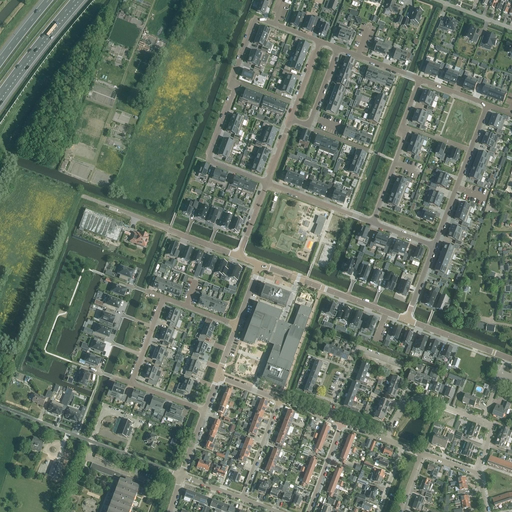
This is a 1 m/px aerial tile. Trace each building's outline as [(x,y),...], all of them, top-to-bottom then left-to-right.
[(272,2),(268,0),(268,2),(262,0),(261,0),(260,4),(258,3),(257,7),(259,8),(257,12),(264,15),(267,7),(270,8),(272,2)] [(334,11),(338,2),(332,0),(329,9),(334,11)] [(385,10),(387,11),(388,12),(390,11),(392,12),(397,14),(400,7),(395,6),(395,3),(388,0),(385,10)] [(492,0),(490,7),(494,9),(495,7),(496,7),(498,1),(496,0),(492,0)] [(504,0),(500,0),(496,10),(501,11),(502,9),(503,9),(505,4),(506,4),(507,2),(504,1),(504,0)] [(503,12),(507,13),(509,9),(510,10),(511,4),(508,3),(508,5),(506,4),(503,12)] [(423,11),(415,9),(411,20),(419,23),(423,11)] [(300,16),(295,14),(290,25),(292,25),(291,26),(296,28),(296,27),(297,27),(299,22),(302,23),(306,14),(302,12),(300,16)] [(314,20),(308,17),(303,29),(310,32),(312,25),(315,27),(319,18),(315,17),(314,20)] [(457,22),(447,18),(445,24),(444,23),(440,21),(438,29),(441,30),(442,27),(444,27),(444,28),(453,31),(457,22)] [(325,37),(325,38),(329,27),(329,26),(329,27),(326,26),(323,25),(323,24),(322,24),(320,23),(321,20),(318,28),(321,29),(318,35),(319,35),(321,36),(325,37)] [(348,28),(340,24),(336,33),(339,34),(338,38),(344,40),(348,30),(348,28)] [(470,28),(468,27),(464,37),(472,41),(477,43),(479,36),(475,35),(476,30),(474,30),(475,29),(470,27),(470,28)] [(274,34),(276,30),(269,28),(268,31),(260,28),(258,33),(269,37),(271,32),(274,34)] [(356,33),(348,30),(344,40),(349,42),(350,38),(354,40),(356,33)] [(268,42),(269,37),(258,33),(256,38),(268,42)] [(496,37),(489,34),(487,40),(483,38),(480,47),(484,48),(485,45),(491,48),(492,45),(495,46),(497,40),(495,39),(496,37)] [(268,42),(256,38),(254,44),(262,47),(261,50),(267,52),(269,49),(266,47),(268,42)] [(296,47),(307,51),(309,46),(305,45),(305,44),(305,45),(304,44),(301,43),(302,40),(296,38),(294,41),(297,42),(296,47)] [(383,44),(375,40),(372,47),(375,48),(374,52),(380,54),(383,44)] [(392,47),(383,44),(380,54),(385,56),(387,52),(390,53),(392,47)] [(307,51),(296,47),(295,47),(298,48),(296,53),(305,57),(306,53),(306,54),(306,53),(306,52),(307,52),(307,51)] [(403,51),(394,48),(392,54),(395,55),(393,59),(399,61),(403,51)] [(265,57),(267,54),(260,51),(259,54),(251,51),(249,57),(262,62),(263,57),(265,57)] [(403,51),(399,61),(404,63),(406,59),(409,60),(411,54),(403,51)] [(294,58),(303,62),(305,57),(296,53),(294,58)] [(249,57),(247,63),(255,66),(254,69),(260,71),(261,68),(260,67),(262,62),(249,57)] [(303,62),(294,58),(292,63),(290,62),(301,67),(302,64),(302,63),(303,62)] [(430,75),(435,63),(430,61),(430,59),(427,58),(425,64),(428,65),(425,73),(430,75)] [(357,63),(346,59),(344,64),(352,67),(355,68),(357,63)] [(301,67),(290,62),(288,67),(285,66),(284,70),(290,72),(291,69),(294,70),(294,71),(294,70),(295,71),(299,72),(301,67)] [(440,65),(435,63),(430,75),(436,78),(439,69),(442,70),(444,64),(441,63),(440,65)] [(352,67),(344,64),(342,69),(350,72),(352,67)] [(449,66),(446,65),(444,71),(447,72),(444,81),(449,83),(454,71),(449,69),(449,66)] [(374,70),(369,68),(365,79),(370,81),(374,70)] [(350,72),(342,69),(340,74),(349,77),(351,78),(353,73),(350,72)] [(258,76),(260,73),(253,70),(252,73),(244,70),(242,77),(246,78),(245,80),(249,81),(250,80),(254,81),(256,76),(258,76)] [(379,72),(374,70),(370,81),(375,83),(379,72)] [(459,73),(454,71),(449,83),(455,85),(458,77),(461,78),(463,72),(460,70),(459,73)] [(283,81),(294,85),(296,79),(288,76),(289,73),(283,71),(282,75),(285,76),(283,81)] [(379,72),(375,83),(380,85),(384,74),(379,72)] [(469,74),(465,72),(463,78),(466,80),(463,88),(468,90),(473,78),(468,76),(469,74)] [(349,77),(340,74),(338,79),(347,82),(349,77)] [(389,76),(384,74),(380,85),(385,87),(389,76)] [(389,76),(385,87),(390,89),(394,78),(389,76)] [(478,80),(473,78),(468,90),(474,92),(477,84),(480,85),(483,79),(479,78),(478,80)] [(347,82),(338,79),(336,84),(347,88),(349,83),(347,82)] [(488,81),(484,80),(482,86),(485,87),(482,95),(488,97),(492,86),(487,84),(488,81)] [(294,85),(283,81),(281,86),(292,90),(294,85)] [(281,86),(279,91),(276,90),(275,93),(281,96),(282,93),(290,96),(292,90),(281,86)] [(346,90),(336,86),(334,91),(344,95),(346,90)] [(497,88),(492,86),(488,97),(493,99),(497,88)] [(502,90),(497,88),(493,99),(498,101),(502,90)] [(241,94),(238,103),(241,105),(243,102),(247,103),(252,92),(246,90),(244,95),(241,94)] [(507,92),(502,90),(498,101),(503,103),(507,92)] [(344,95),(334,91),(332,96),(342,100),(344,95)] [(253,105),(257,94),(252,92),(247,103),(253,105)] [(439,94),(433,92),(432,95),(424,92),(422,97),(431,101),(433,95),(438,97),(439,94)] [(262,96),(257,94),(253,105),(258,107),(262,96)] [(342,100),(332,96),(330,101),(341,105),(342,100)] [(378,96),(376,101),(385,104),(387,99),(378,96)] [(267,111),(271,99),(270,99),(269,99),(265,97),(261,109),(267,111)] [(433,102),(431,101),(422,97),(419,103),(428,106),(426,109),(432,112),(434,108),(431,108),(433,102)] [(271,99),(267,111),(272,113),(276,101),(275,101),(274,101),(274,100),(274,101),(271,99)] [(376,101),(374,100),(372,105),(383,109),(385,104),(376,101)] [(272,113),(277,114),(281,103),(280,103),(279,103),(279,102),(279,103),(276,101),(272,113)] [(341,105),(330,101),(328,106),(339,111),(341,105)] [(281,103),(277,114),(282,117),(284,111),(285,111),(285,110),(284,110),(285,109),(286,105),(281,103)] [(383,109),(372,105),(370,110),(381,114),(383,109)] [(339,111),(328,106),(326,112),(337,116),(339,111)] [(381,114),(370,110),(368,115),(379,119),(381,114)] [(425,114),(416,111),(414,117),(426,121),(428,115),(431,116),(432,113),(426,111),(425,114)] [(379,119),(368,115),(366,120),(377,124),(379,119)] [(233,116),(231,121),(242,126),(244,121),(247,122),(248,118),(242,116),(241,119),(238,118),(237,117),(233,116)] [(491,121),(503,126),(505,120),(508,121),(509,118),(503,116),(502,119),(493,116),(491,121)] [(424,127),(426,121),(414,117),(412,122),(420,126),(419,129),(425,131),(426,128),(424,127)] [(229,126),(240,131),(242,126),(231,121),(230,125),(229,124),(229,125),(230,125),(229,126)] [(501,131),(503,126),(491,121),(489,127),(497,130),(496,133),(502,135),(504,132),(501,131)] [(265,128),(263,133),(275,137),(277,131),(269,128),(270,125),(264,123),(262,127),(265,128)] [(352,127),(347,125),(343,136),(348,138),(352,127)] [(238,136),(240,131),(229,126),(227,132),(231,133),(230,134),(231,134),(231,133),(232,134),(235,135),(234,138),(240,140),(241,137),(238,136)] [(357,129),(352,127),(348,138),(353,140),(357,132),(357,129)] [(310,134),(303,131),(302,135),(301,135),(300,134),(299,138),(300,139),(299,143),(304,146),(304,147),(307,149),(310,143),(307,141),(310,134)] [(368,133),(362,131),(362,134),(358,142),(364,144),(367,136),(368,133)] [(362,134),(357,132),(353,140),(358,142),(362,134)] [(275,137),(263,133),(262,138),(273,142),(275,137)] [(485,139),(496,144),(498,139),(501,139),(502,136),(496,134),(495,137),(487,134),(485,139)] [(319,147),(323,139),(317,136),(314,145),(319,147)] [(372,137),(367,136),(364,144),(369,146),(372,137)] [(427,142),(428,139),(422,136),(421,140),(413,137),(411,142),(420,146),(422,147),(424,141),(427,142)] [(273,142),(262,138),(260,143),(257,141),(255,145),(262,148),(263,144),(271,147),(273,142)] [(222,145),(233,149),(235,144),(238,145),(239,142),(233,139),(232,142),(224,140),(222,145)] [(328,140),(323,139),(319,147),(319,150),(324,152),(328,140)] [(489,151),(496,153),(497,150),(494,149),(496,144),(485,139),(482,145),(491,148),(489,151)] [(333,142),(328,140),(324,152),(329,154),(333,142)] [(338,144),(333,142),(329,154),(334,156),(335,153),(336,151),(338,144)] [(420,146),(411,142),(409,147),(418,151),(418,150),(420,146)] [(222,145),(220,150),(231,154),(233,149),(222,145)] [(445,147),(439,145),(434,157),(440,159),(440,160),(443,161),(445,155),(442,154),(445,147)] [(420,151),(418,150),(418,151),(409,147),(407,153),(415,156),(414,159),(420,161),(421,158),(418,157),(420,151)] [(300,157),(302,150),(296,148),(294,155),(300,157)] [(257,149),(255,155),(266,159),(266,158),(267,158),(266,158),(267,157),(268,153),(257,149)] [(229,159),(231,154),(220,150),(218,156),(226,159),(225,162),(231,164),(232,160),(229,159)] [(459,152),(453,150),(451,157),(448,156),(445,164),(448,165),(449,162),(455,164),(457,159),(458,160),(459,156),(458,155),(459,152)] [(366,155),(355,151),(352,156),(364,160),(366,155)] [(495,154),(489,152),(487,155),(480,152),(478,158),(489,162),(491,157),(493,158),(495,154)] [(266,159),(255,155),(253,160),(264,164),(265,163),(265,162),(266,159)] [(352,156),(351,161),(362,165),(364,160),(352,156)] [(489,162),(478,158),(476,163),(485,166),(484,166),(487,167),(489,162)] [(264,164),(253,160),(255,161),(254,166),(262,169),(263,168),(263,167),(264,164)] [(362,165),(351,161),(349,166),(360,170),(362,165)] [(485,166),(476,163),(474,168),(483,171),(484,166),(485,166)] [(206,175),(209,167),(202,164),(201,168),(199,168),(198,172),(199,172),(198,177),(203,179),(203,181),(206,182),(209,176),(206,175)] [(260,174),(262,169),(254,166),(252,171),(255,173),(256,173),(257,173),(260,174)] [(349,166),(347,172),(358,176),(360,170),(349,166)] [(289,171),(290,168),(287,167),(284,173),(287,174),(284,182),(290,184),(294,173),(289,171)] [(483,171),(474,168),(472,173),(483,177),(485,172),(483,171)] [(436,179),(448,183),(450,178),(441,175),(443,172),(436,169),(435,173),(438,174),(436,179)] [(222,172),(216,170),(213,178),(210,176),(208,183),(211,184),(212,182),(217,184),(222,172)] [(225,182),(228,174),(222,172),(217,184),(223,186),(222,188),(225,189),(228,183),(225,182)] [(295,186),(299,175),(294,173),(290,184),(295,186)] [(483,177),(472,173),(470,178),(478,181),(476,184),(483,187),(484,183),(481,182),(483,177)] [(305,174),(304,177),(299,175),(295,186),(301,188),(304,180),(307,181),(309,175),(305,174)] [(314,193),(318,182),(313,180),(314,177),(310,176),(308,182),(311,183),(308,191),(314,193)] [(232,188),(237,190),(241,179),(240,179),(239,178),(235,177),(232,185),(229,184),(227,190),(231,191),(232,188)] [(397,178),(395,184),(407,188),(409,183),(411,184),(412,180),(406,178),(405,181),(397,178)] [(242,192),(246,181),(245,181),(245,180),(245,181),(244,180),(241,179),(237,190),(238,188),(242,190),(241,192),(242,192)] [(445,189),(448,183),(436,179),(434,184),(431,183),(430,187),(436,189),(437,186),(445,189)] [(242,192),(247,194),(251,183),(250,183),(251,182),(250,182),(250,183),(249,182),(246,181),(242,192)] [(323,184),(318,182),(314,193),(319,195),(323,184)] [(251,183),(247,194),(252,196),(255,190),(255,189),(257,185),(251,183)] [(328,186),(323,184),(319,195),(324,197),(327,189),(330,190),(333,184),(329,183),(328,186)] [(407,188),(395,184),(393,189),(405,193),(406,188),(407,188)] [(338,186),(334,185),(332,191),(335,192),(332,200),(338,202),(342,190),(337,188),(338,186)] [(427,197),(440,202),(443,196),(434,193),(436,190),(429,188),(428,191),(429,192),(427,197)] [(403,198),(405,193),(393,189),(391,194),(403,198)] [(338,202),(343,204),(346,196),(349,198),(352,191),(348,190),(347,192),(342,190),(338,202)] [(401,203),(403,198),(391,194),(390,199),(401,203)] [(438,208),(440,202),(427,197),(428,198),(426,203),(424,202),(423,206),(429,208),(430,205),(438,208)] [(185,198),(183,205),(185,206),(183,212),(190,215),(193,208),(196,209),(198,203),(192,201),(185,198)] [(399,208),(401,203),(390,199),(387,204),(395,207),(394,210),(400,213),(401,209),(399,208)] [(202,206),(202,204),(199,203),(196,210),(200,211),(197,218),(204,220),(208,210),(209,208),(202,206)] [(474,209),(476,205),(469,203),(468,206),(460,203),(458,209),(470,213),(472,208),(474,209)] [(123,224),(124,224),(86,209),(79,228),(117,242),(123,224)] [(218,212),(211,209),(207,221),(214,224),(216,218),(219,219),(221,213),(218,212)] [(429,211),(423,209),(420,218),(426,220),(425,221),(429,223),(430,222),(433,223),(435,217),(428,214),(429,211)] [(468,218),(470,213),(458,209),(456,214),(468,218)] [(226,213),(223,212),(220,218),(224,219),(221,227),(228,229),(233,217),(226,215),(226,213)] [(466,223),(468,218),(456,214),(454,219),(462,222),(461,225),(467,228),(468,224),(466,223)] [(320,236),(326,219),(318,216),(316,224),(318,225),(314,234),(320,236)] [(235,233),(238,234),(239,230),(240,228),(241,226),(240,226),(241,224),(244,225),(246,218),(243,217),(242,221),(235,218),(231,230),(235,232),(235,233)] [(450,232),(461,237),(463,231),(466,232),(467,229),(461,227),(460,230),(452,227),(450,232)] [(368,230),(362,228),(358,241),(367,245),(369,239),(366,237),(368,230)] [(459,242),(461,237),(450,232),(447,238),(456,241),(454,244),(461,246),(462,243),(459,242)] [(142,233),(141,233),(141,235),(137,233),(137,234),(133,233),(130,241),(137,244),(136,246),(143,248),(144,247),(145,247),(149,238),(147,237),(148,235),(144,233),(142,233)] [(379,248),(383,236),(378,234),(374,242),(371,241),(369,247),(372,248),(373,246),(379,248)] [(383,236),(379,248),(384,250),(383,252),(386,254),(389,247),(386,246),(389,238),(383,236)] [(398,255),(402,243),(397,241),(394,249),(391,248),(388,254),(392,256),(393,253),(398,255)] [(178,245),(171,242),(167,255),(174,257),(177,258),(179,252),(176,251),(178,245)] [(402,243),(398,255),(403,257),(402,260),(406,261),(408,255),(405,254),(408,245),(402,243)] [(460,247),(454,245),(453,248),(445,245),(443,250),(454,255),(456,249),(459,250),(460,247)] [(192,250),(186,248),(185,251),(182,250),(179,258),(188,262),(192,250)] [(423,251),(417,249),(414,256),(411,255),(409,261),(412,262),(413,261),(419,263),(423,251)] [(452,260),(454,255),(443,250),(441,256),(452,260)] [(203,254),(196,252),(192,262),(198,264),(199,265),(200,262),(203,254)] [(450,265),(452,260),(441,256),(439,261),(450,265)] [(211,258),(210,257),(208,264),(206,268),(212,271),(217,260),(215,259),(214,257),(211,258)] [(344,273),(351,276),(353,269),(356,270),(360,262),(355,260),(354,263),(348,261),(347,265),(345,264),(344,269),(345,269),(344,273)] [(227,264),(220,261),(215,273),(222,276),(223,275),(225,276),(228,270),(225,269),(227,264)] [(448,270),(450,265),(439,261),(437,266),(448,270)] [(242,269),(234,266),(232,272),(229,270),(226,277),(237,281),(242,269)] [(446,275),(448,270),(437,266),(435,271),(443,274),(441,277),(448,280),(449,276),(446,275)] [(131,279),(132,276),(133,272),(121,267),(118,274),(120,275),(119,279),(127,281),(128,278),(131,279)] [(360,267),(357,274),(360,275),(359,279),(366,282),(371,269),(364,267),(363,268),(360,267)] [(375,271),(370,283),(377,286),(379,279),(383,281),(385,274),(381,273),(375,271)] [(385,289),(392,292),(397,279),(393,278),(394,275),(388,273),(385,280),(388,281),(385,289)] [(163,279),(157,277),(153,288),(159,290),(163,279)] [(168,281),(163,279),(159,290),(164,292),(167,283),(168,281)] [(402,286),(399,294),(406,297),(411,283),(402,279),(400,285),(402,286)] [(172,285),(167,283),(164,292),(169,293),(172,285)] [(178,285),(173,283),(172,285),(169,293),(174,295),(178,285)] [(124,289),(125,286),(119,284),(118,287),(114,285),(111,292),(124,297),(126,292),(125,292),(126,290),(124,289)] [(183,287),(178,285),(174,295),(179,297),(183,287)] [(265,286),(260,297),(286,307),(290,296),(265,286)] [(425,304),(432,307),(436,295),(438,295),(440,290),(436,288),(434,294),(429,292),(425,304)] [(207,296),(202,294),(198,305),(203,307),(207,296)] [(212,298),(207,296),(203,307),(208,309),(212,298)] [(441,297),(436,309),(443,311),(445,309),(447,310),(449,305),(446,304),(448,299),(441,297)] [(118,309),(119,307),(121,302),(108,298),(106,304),(104,303),(103,307),(114,312),(116,308),(118,309)] [(208,309),(214,310),(218,300),(212,298),(208,309)] [(223,302),(218,300),(214,310),(219,312),(223,302)] [(219,312),(224,314),(228,304),(223,302),(219,312)] [(329,303),(325,314),(335,318),(337,313),(334,312),(336,305),(329,303)] [(303,332),(293,328),(290,327),(283,324),(278,322),(281,314),(258,304),(255,313),(256,313),(247,336),(268,344),(269,342),(275,345),(269,360),(267,364),(289,373),(294,360),(292,360),(303,332)] [(293,328),(303,332),(312,311),(301,307),(293,328)] [(351,312),(351,311),(344,308),(342,313),(339,312),(336,319),(339,320),(346,323),(349,315),(350,316),(352,312),(351,312)] [(175,312),(171,310),(169,316),(179,320),(182,311),(176,309),(175,312)] [(112,325),(114,320),(115,317),(113,317),(114,314),(106,311),(105,314),(102,313),(99,320),(112,325)] [(362,315),(355,312),(350,324),(357,327),(356,328),(359,329),(362,322),(359,321),(362,315)] [(179,320),(169,316),(166,321),(170,323),(169,326),(175,328),(179,320)] [(375,324),(376,320),(369,318),(366,326),(363,325),(361,332),(364,333),(365,330),(372,332),(373,328),(374,329),(375,325),(375,324)] [(211,323),(205,321),(202,330),(212,334),(214,328),(210,327),(211,323)] [(495,333),(496,326),(487,324),(486,331),(495,333)] [(109,337),(110,335),(111,331),(99,326),(96,333),(93,332),(92,335),(105,340),(106,337),(109,338),(109,337)] [(397,339),(401,330),(394,327),(392,333),(389,332),(385,340),(389,342),(391,337),(397,339)] [(161,335),(172,339),(175,330),(169,328),(167,331),(163,329),(161,335)] [(212,334),(202,330),(199,338),(205,341),(206,338),(210,339),(212,334)] [(410,342),(413,334),(406,332),(402,343),(409,346),(408,348),(411,349),(413,343),(410,342)] [(172,339),(161,335),(159,340),(163,342),(162,345),(168,347),(169,344),(172,345),(174,339),(172,339)] [(426,338),(422,337),(420,337),(418,344),(415,343),(412,351),(415,353),(416,349),(417,350),(421,352),(422,351),(423,352),(427,339),(426,339),(426,338)] [(204,342),(198,339),(195,348),(205,352),(207,346),(203,345),(204,342)] [(97,343),(94,342),(91,349),(103,353),(105,349),(104,348),(105,346),(103,345),(104,342),(98,340),(97,343)] [(436,358),(439,352),(435,351),(438,344),(431,341),(427,352),(433,355),(432,357),(436,358)] [(333,348),(334,344),(332,343),(331,347),(326,345),(323,352),(329,354),(332,347),(333,348)] [(329,354),(335,357),(338,349),(339,350),(340,346),(338,345),(337,349),(333,348),(332,347),(329,354)] [(448,359),(452,349),(445,346),(443,353),(440,352),(438,358),(443,360),(445,357),(448,359)] [(156,349),(154,354),(164,358),(167,359),(169,353),(166,352),(168,349),(161,347),(160,350),(156,349)] [(335,357),(341,359),(344,352),(345,352),(346,348),(344,347),(343,351),(339,350),(338,349),(335,357)] [(205,352),(195,348),(192,357),(198,359),(199,356),(203,357),(205,352)] [(348,353),(345,352),(344,352),(341,359),(347,361),(350,354),(350,355),(352,350),(350,350),(348,353)] [(161,367),(164,358),(154,354),(152,360),(156,361),(155,364),(161,367)] [(99,364),(100,360),(98,359),(98,358),(94,356),(94,357),(88,355),(85,362),(86,362),(85,366),(93,369),(95,366),(97,366),(98,364),(99,364)] [(317,359),(313,357),(312,359),(311,361),(315,363),(313,367),(320,370),(323,364),(321,364),(322,361),(317,360),(317,359)] [(198,360),(191,358),(188,366),(198,370),(200,365),(196,363),(198,360)] [(362,363),(360,369),(367,372),(367,373),(371,374),(372,372),(368,371),(369,366),(362,363)] [(312,369),(311,372),(311,373),(318,376),(320,370),(313,367),(309,365),(309,367),(312,369)] [(153,369),(149,368),(147,373),(159,378),(161,372),(159,371),(160,368),(154,366),(153,369)] [(198,370),(188,366),(185,375),(191,377),(192,374),(196,376),(198,370)] [(267,366),(261,380),(284,388),(289,374),(267,366)] [(89,370),(81,367),(79,370),(82,371),(78,383),(85,386),(87,381),(88,381),(89,379),(88,379),(90,376),(89,376),(89,374),(87,373),(89,370)] [(360,369),(358,375),(365,378),(365,379),(369,380),(369,378),(365,376),(367,373),(367,372),(360,369)] [(310,375),(309,378),(308,379),(316,382),(318,376),(311,373),(311,372),(307,371),(306,373),(310,375)] [(417,374),(411,371),(408,380),(414,382),(417,374)] [(159,378),(147,373),(145,379),(149,380),(148,383),(156,387),(159,378)] [(423,376),(417,374),(414,382),(420,384),(423,376)] [(420,384),(426,387),(429,378),(426,377),(427,374),(424,374),(423,376),(420,384)] [(363,382),(365,379),(365,378),(358,375),(355,381),(362,384),(362,385),(366,386),(367,384),(363,382)] [(191,379),(184,376),(181,385),(191,389),(193,383),(189,382),(191,379)] [(308,380),(307,384),(306,385),(313,388),(316,382),(308,379),(309,378),(305,377),(304,379),(308,380)] [(399,386),(402,380),(393,377),(391,383),(399,386)] [(357,392),(361,393),(362,391),(358,390),(360,385),(352,382),(350,388),(357,391),(357,392)] [(307,384),(303,383),(302,385),(306,387),(304,391),(311,394),(313,388),(306,385),(307,384)] [(397,392),(399,386),(391,383),(388,389),(397,392)] [(444,386),(441,385),(440,386),(434,383),(431,391),(438,394),(438,392),(442,393),(444,386)] [(442,393),(445,395),(444,396),(451,399),(454,391),(449,389),(450,385),(445,383),(444,386),(442,393)] [(116,398),(121,386),(115,384),(112,391),(109,389),(107,396),(110,397),(111,396),(116,398)] [(181,385),(179,384),(175,394),(184,397),(185,393),(189,394),(191,389),(181,385)] [(126,388),(121,386),(116,398),(121,400),(121,401),(124,402),(127,396),(124,395),(126,388)] [(226,389),(224,395),(230,397),(233,398),(234,395),(232,393),(233,389),(230,387),(229,390),(226,389)] [(350,388),(348,394),(355,397),(355,398),(359,399),(359,397),(356,396),(357,392),(357,391),(350,388)] [(394,399),(397,392),(388,389),(386,388),(385,391),(385,392),(387,393),(386,395),(387,396),(389,397),(394,399)] [(136,403),(140,393),(134,391),(132,398),(128,397),(126,403),(129,404),(130,401),(136,403)] [(145,395),(140,393),(136,403),(141,405),(140,408),(143,409),(146,403),(143,402),(145,395)] [(471,397),(468,396),(469,395),(463,393),(461,398),(464,399),(463,403),(466,405),(468,406),(471,397)] [(33,394),(31,395),(30,400),(33,401),(32,402),(39,404),(39,405),(43,406),(46,398),(40,395),(40,396),(33,394)] [(348,394),(346,400),(353,403),(353,404),(356,405),(357,403),(353,402),(355,398),(355,397),(348,394)] [(228,403),(230,397),(224,395),(222,401),(228,403)] [(475,399),(471,397),(468,406),(471,407),(471,406),(474,408),(476,404),(479,405),(481,400),(475,398),(475,399)] [(148,404),(145,410),(149,411),(150,408),(155,411),(159,400),(153,398),(151,405),(148,404)] [(164,402),(159,400),(155,411),(154,413),(159,415),(158,419),(161,420),(165,410),(162,409),(164,402)] [(268,403),(261,400),(259,406),(266,408),(268,403)] [(351,407),(353,404),(353,403),(346,400),(343,406),(350,409),(354,411),(355,409),(351,407)] [(387,409),(389,403),(381,400),(378,406),(387,409)] [(52,401),(49,411),(53,413),(53,414),(55,415),(58,416),(58,415),(60,416),(62,410),(65,411),(68,404),(64,402),(63,406),(52,401)] [(222,401),(220,407),(226,409),(227,405),(233,407),(234,405),(229,404),(228,403),(222,401)] [(497,405),(496,409),(493,415),(503,419),(504,415),(506,415),(510,404),(505,402),(503,407),(497,405)] [(173,420),(178,408),(172,405),(170,412),(167,411),(164,417),(168,419),(168,418),(173,420)] [(264,414),(266,408),(259,406),(257,411),(264,414)] [(384,415),(387,409),(378,406),(376,412),(384,415)] [(69,408),(66,418),(70,419),(70,420),(72,421),(75,422),(75,421),(78,422),(79,419),(82,421),(87,408),(83,407),(81,412),(69,408)] [(226,409),(220,407),(218,413),(220,414),(219,416),(222,418),(224,413),(227,414),(228,411),(225,410),(226,409)] [(183,410),(178,408),(173,420),(178,422),(182,424),(184,418),(181,416),(183,410)] [(286,416),(293,419),(295,413),(288,410),(286,416)] [(257,411),(255,417),(262,419),(264,414),(257,411)] [(382,421),(384,415),(376,412),(374,418),(382,421)] [(260,425),(262,419),(255,417),(251,415),(250,417),(254,419),(253,422),(260,425)] [(291,424),(293,419),(286,416),(284,422),(291,424)] [(132,423),(123,420),(117,435),(127,438),(132,423)] [(223,423),(215,420),(213,426),(221,429),(223,423)] [(258,430),(260,425),(253,422),(251,428),(258,430)] [(284,422),(282,427),(293,431),(294,429),(290,427),(291,424),(284,422)] [(479,433),(481,428),(470,424),(468,429),(471,431),(479,433)] [(282,427),(280,433),(287,435),(288,432),(292,434),(292,433),(293,431),(282,427)] [(251,428),(250,430),(249,433),(255,436),(258,430),(251,428)] [(510,438),(511,433),(511,430),(511,431),(502,428),(500,434),(510,438)] [(432,444),(439,447),(442,437),(437,435),(439,430),(434,429),(432,435),(435,437),(432,444)] [(479,433),(471,431),(468,429),(466,435),(476,439),(479,433)] [(210,432),(208,437),(214,440),(216,436),(223,439),(225,440),(226,438),(224,437),(217,434),(210,432)] [(158,437),(148,433),(145,441),(146,442),(148,443),(147,444),(150,445),(149,447),(154,449),(156,443),(155,443),(158,437)] [(280,433),(278,438),(285,441),(286,439),(287,439),(289,436),(287,435),(280,433)] [(352,444),(354,438),(356,435),(352,434),(351,437),(349,436),(347,442),(352,444)] [(447,439),(442,437),(439,447),(445,449),(448,442),(451,443),(454,436),(449,434),(447,439)] [(498,440),(508,444),(510,438),(500,434),(498,440)] [(206,443),(212,445),(214,446),(215,443),(219,444),(220,442),(214,440),(208,437),(206,443)] [(34,438),(31,445),(41,449),(44,442),(34,438)] [(285,441),(278,438),(276,444),(283,446),(285,441)] [(246,439),(244,445),(251,447),(254,442),(246,439)] [(498,440),(496,446),(508,450),(508,448),(507,447),(508,444),(498,440)] [(351,447),(352,444),(347,442),(344,447),(352,450),(353,447),(351,447)] [(212,445),(206,443),(204,449),(212,452),(213,448),(218,450),(219,448),(212,445)] [(323,446),(317,443),(314,452),(317,453),(318,451),(321,452),(323,446)] [(473,453),(475,447),(465,443),(463,449),(466,450),(473,453)] [(251,447),(244,445),(242,450),(249,453),(251,447)] [(381,446),(380,450),(384,451),(383,454),(391,457),(393,451),(385,448),(381,446)] [(281,450),(277,448),(276,450),(274,449),(271,455),(279,458),(281,450)] [(247,458),(249,453),(242,450),(240,456),(247,458)] [(471,459),(473,453),(466,450),(463,456),(471,459)] [(208,454),(209,453),(203,451),(202,454),(205,455),(203,462),(199,460),(197,467),(202,470),(208,454)] [(208,454),(202,470),(208,472),(212,462),(208,461),(210,457),(211,454),(209,453),(208,454)] [(386,468),(388,463),(386,462),(386,460),(379,457),(379,455),(373,453),(372,455),(372,456),(375,457),(374,460),(379,462),(378,465),(386,468)] [(240,456),(238,455),(236,460),(245,464),(247,458),(240,456)] [(271,455),(269,461),(276,463),(278,460),(284,462),(285,460),(282,459),(279,458),(271,455)] [(312,457),(309,466),(314,468),(317,462),(314,461),(315,458),(312,457)] [(498,460),(490,457),(487,464),(495,467),(498,460)] [(224,462),(218,476),(224,478),(228,468),(224,467),(227,460),(225,459),(224,462)] [(503,470),(506,462),(498,460),(495,467),(503,470)] [(214,463),(211,471),(214,472),(213,474),(218,476),(224,462),(221,461),(220,466),(217,465),(216,464),(214,463)] [(269,461),(267,466),(281,471),(282,469),(275,466),(276,463),(269,461)] [(59,480),(64,466),(59,464),(53,462),(48,476),(59,480)] [(511,472),(511,468),(511,464),(506,462),(503,470),(511,472)] [(440,468),(430,464),(427,470),(431,472),(430,475),(437,477),(439,472),(442,473),(444,468),(441,466),(440,468)] [(267,466),(265,472),(272,474),(274,471),(280,473),(281,471),(267,466)] [(336,469),(334,475),(340,477),(343,468),(340,467),(339,470),(336,469)] [(303,470),(301,469),(300,472),(306,474),(304,477),(310,479),(312,474),(306,471),(305,471),(303,470)] [(383,478),(385,472),(375,469),(374,471),(375,472),(374,475),(383,478)] [(241,476),(235,474),(232,481),(238,483),(241,476)] [(153,486),(123,475),(120,480),(107,511),(129,511),(139,488),(150,492),(153,486)] [(380,484),(383,478),(374,475),(373,475),(370,480),(380,484)] [(304,477),(301,486),(304,487),(305,484),(308,485),(310,479),(304,477)] [(456,482),(451,483),(451,486),(452,486),(467,484),(466,478),(459,479),(457,479),(456,480),(456,482)] [(431,488),(432,484),(434,485),(435,483),(424,479),(422,485),(431,488)] [(265,494),(267,489),(269,490),(272,482),(267,480),(266,483),(262,482),(260,486),(258,491),(265,494)] [(286,483),(284,486),(282,492),(285,494),(282,500),(289,503),(291,498),(292,495),(287,493),(288,491),(287,490),(289,484),(286,483)] [(458,491),(458,495),(464,494),(464,490),(468,490),(467,484),(452,486),(453,488),(455,488),(456,491),(458,491)] [(284,486),(282,485),(280,489),(279,488),(278,490),(273,488),(270,496),(277,498),(280,492),(282,492),(284,486)] [(376,495),(378,490),(371,487),(367,485),(367,486),(366,486),(364,491),(365,491),(369,493),(376,495)] [(431,488),(422,485),(420,490),(427,493),(425,497),(429,498),(431,499),(432,495),(430,495),(431,492),(430,492),(431,488)] [(338,490),(335,489),(330,487),(328,493),(330,494),(329,496),(332,498),(334,493),(336,494),(338,490)] [(297,490),(293,500),(295,501),(293,504),(299,507),(302,499),(299,498),(300,495),(297,494),(298,490),(297,490)] [(196,494),(187,491),(185,497),(194,501),(196,494)] [(365,501),(366,498),(374,501),(376,495),(369,493),(365,491),(363,496),(359,494),(357,498),(365,501)] [(196,494),(194,501),(199,503),(202,496),(196,494)] [(459,501),(455,502),(455,504),(470,502),(469,496),(465,497),(464,494),(458,495),(459,497),(458,497),(459,501)] [(509,495),(501,498),(503,504),(511,502),(509,495)] [(199,503),(198,506),(203,508),(206,509),(207,508),(209,502),(206,501),(207,498),(202,496),(199,503)] [(417,496),(415,503),(424,506),(426,500),(417,496)] [(503,504),(501,498),(493,500),(495,507),(503,504)] [(357,499),(355,504),(362,506),(361,509),(368,511),(369,511),(372,507),(362,503),(363,501),(357,499)] [(210,507),(216,509),(218,503),(213,500),(210,507)] [(224,505),(218,503),(216,509),(214,511),(221,511),(224,505)] [(423,511),(425,506),(424,506),(415,503),(413,509),(420,511),(420,510),(423,511)]
